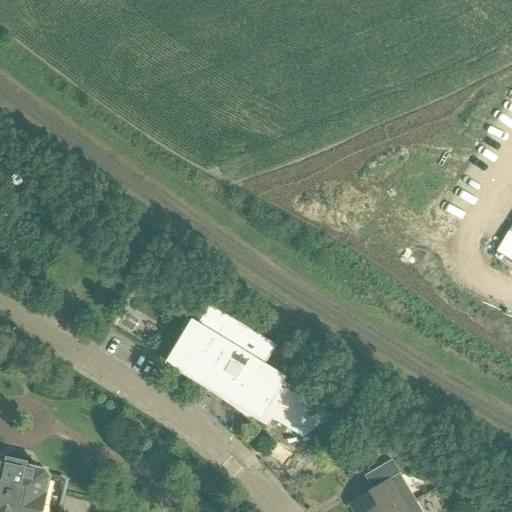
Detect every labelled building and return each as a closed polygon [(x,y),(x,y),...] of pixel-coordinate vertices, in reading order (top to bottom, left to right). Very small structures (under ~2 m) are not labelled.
[(277,347),(211,306),(202,320),(197,317),(169,363),(216,391),(217,390),(222,391),(226,392),(225,398),(242,408),(244,406),(255,413),(252,417),(268,427),(273,419),(304,438),(335,414),(262,370),(277,347)] [(352,432),(363,414),(352,407),(341,425),(352,432)] [(397,431),(393,424),(385,429),(383,426),(363,439),(375,458),(402,440),(408,449),(414,445),(402,428),(397,431)] [(26,468),(28,460),(9,456),(8,464),(0,461),(0,511),(59,511),(67,481),(50,478),(47,472),(26,468)] [(396,511),(414,502),(415,501),(391,460),(368,474),(377,489),(350,505),(354,511),(396,511)] [(460,499),(474,491),(467,480),(453,488),(460,499)] [(421,511),(415,501),(414,502),(396,511),(421,511)]
